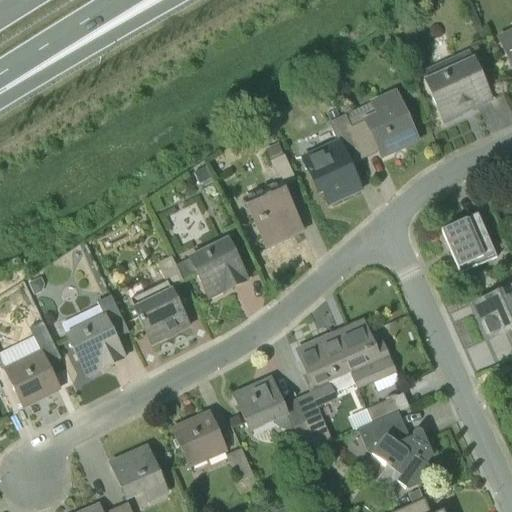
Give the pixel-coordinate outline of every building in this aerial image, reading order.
[(511,30),(497,38),(511,70),(511,30)] [(444,122),(491,101),(470,52),(422,74),(444,122)] [(353,126),(366,155),(377,149),(381,158),(418,142),(395,91),(373,101),(379,114),(353,126)] [(328,115),(331,122),(339,118),(336,111),(328,115)] [(366,155),(353,126),(348,114),(331,122),(343,148),(325,157),(322,149),(303,158),(319,194),(323,192),(329,206),(361,191),(348,163),(366,155)] [(267,250),(292,238),(287,228),(298,223),(282,187),(295,181),(283,156),(270,162),(280,183),(244,200),(267,250)] [(211,179),(205,168),(194,173),(199,185),(211,179)] [(483,258),(495,253),(478,215),(441,231),(461,274),(486,263),(483,258)] [(209,300),(247,281),(227,240),(189,258),(209,300)] [(152,345),(189,327),(171,289),(183,283),(171,258),(156,265),(165,284),(130,301),(152,345)] [(34,296),(41,293),(44,286),(41,278),(28,284),(34,296)] [(498,293),(481,301),(485,308),(477,312),(490,339),(509,331),(511,338),(511,296),(501,301),(498,293)] [(87,377),(125,359),(105,318),(67,336),(87,377)] [(334,334),(356,383),(358,389),(373,382),(371,378),(393,368),(388,356),(376,361),(370,348),(375,346),(364,321),(334,334)] [(298,399),(319,446),(331,441),(317,407),(319,406),(338,398),(335,392),(356,383),(334,334),(311,344),(315,354),(300,361),(313,391),(312,391),(313,393),(298,399)] [(23,408),(54,394),(47,379),(52,376),(41,352),(5,369),(23,408)] [(319,446),(298,399),(282,406),(271,379),(234,395),(250,432),(273,422),(274,425),(277,427),(280,429),(284,430),(288,431),(292,430),(305,457),(317,452),(316,447),(319,446)] [(374,422),(393,414),(411,406),(406,393),(369,409),(374,422)] [(189,468),(226,452),(209,413),(172,429),(189,468)] [(393,414),(374,422),(358,429),(369,453),(387,466),(379,478),(393,488),(397,482),(409,491),(421,486),(432,469),(426,465),(433,456),(423,433),(422,431),(421,430),(419,430),(418,430),(416,430),(415,431),(414,432),(414,433),(414,434),(414,436),(402,442),(393,436),(395,433),(400,430),(393,414)] [(126,500),(163,484),(147,447),(119,459),(123,468),(114,472),(126,500)] [(256,485),(241,450),(226,456),(241,491),(256,485)] [(287,502),(281,489),(268,495),(275,508),(287,502)] [(419,491),(407,495),(411,504),(422,499),(419,491)] [(442,511),(443,511),(442,511),(429,511),(424,500),(396,511),(442,511)]
